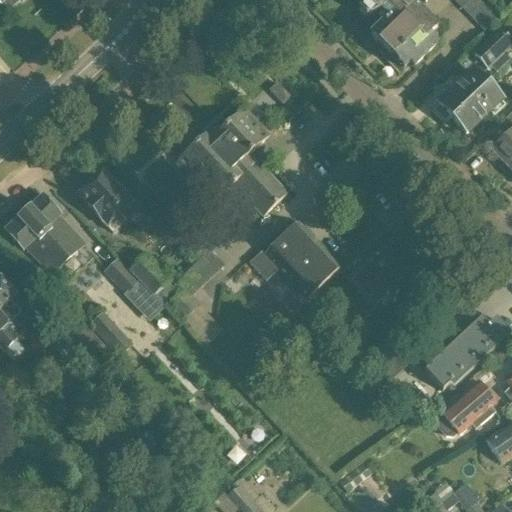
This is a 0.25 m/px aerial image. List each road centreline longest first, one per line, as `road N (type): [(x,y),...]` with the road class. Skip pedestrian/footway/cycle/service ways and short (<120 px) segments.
road 1 (residential): [(511,254),(268,0)]
road 2 (residential): [(0,196),(162,52)]
road 3 (secondary): [(48,106),(177,0)]
road 4 (secondary): [(145,0),(48,106)]
